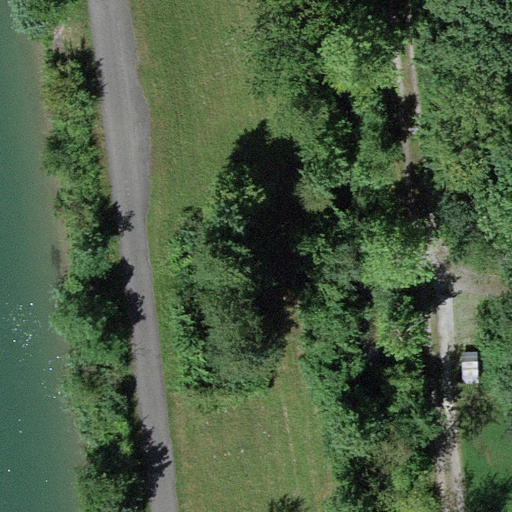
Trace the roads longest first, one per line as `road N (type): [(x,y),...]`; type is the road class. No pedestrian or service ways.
road 1 (track): [(104,0),(164,511)]
road 2 (track): [(447,511),(388,0)]
